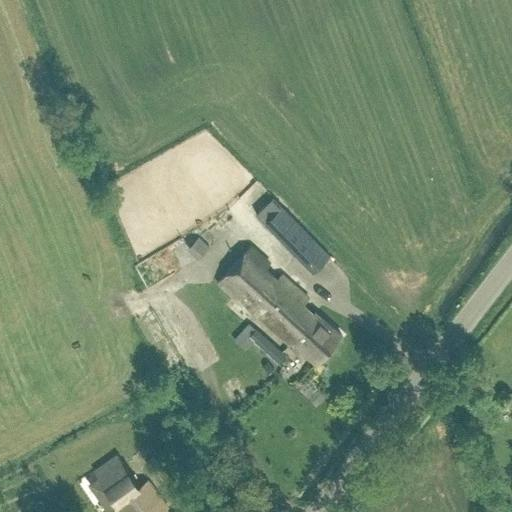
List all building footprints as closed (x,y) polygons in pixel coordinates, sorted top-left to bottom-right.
[(312,271),(329,254),(281,205),(264,222),(312,271)] [(197,258),(208,245),(198,236),(186,248),(197,258)] [(275,280),(263,270),(269,262),(250,245),(218,281),(237,299),(240,296),(247,303),(247,305),(300,353),(302,350),(317,362),(342,334),(314,310),(312,313),(302,304),(308,297),(281,273),(275,280)] [(248,320),(241,328),(242,329),(252,339),(253,340),(278,362),(285,353),(249,321),(248,320)] [(140,485),(118,453),(76,480),(97,511),(99,511),(117,501),(124,511),(170,511),(147,479),(140,485)] [(158,459),(147,466),(172,502),(183,495),(158,459)] [(205,473),(214,493),(226,488),(217,468),(205,473)]
